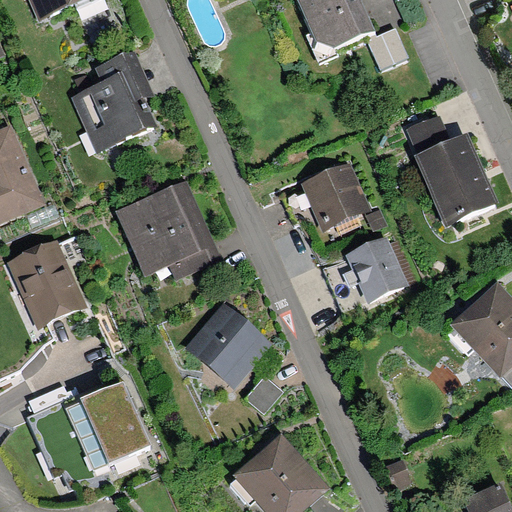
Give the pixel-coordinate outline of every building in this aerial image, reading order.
[(28,0),(39,23),(90,0),(28,0)] [(335,53),(376,35),(360,0),(297,0),(314,38),(310,40),(321,65),(337,58),(335,53)] [(71,99),(96,155),(143,133),(132,108),(142,103),(122,58),(94,71),(101,86),(71,99)] [(416,161),(444,227),(495,205),(466,140),(452,146),(439,118),(410,131),(422,158),(416,161)] [(34,180),(11,128),(0,132),(0,227),(46,207),(34,180)] [(352,166),(302,187),(323,235),(372,214),(357,179),(352,166)] [(154,200),(116,216),(144,280),(168,269),(174,282),(219,262),(185,186),(154,200)] [(370,249),(347,259),(368,308),(410,290),(388,241),(370,249)] [(56,242),(8,263),(24,297),(39,331),(48,327),(87,310),(69,271),(56,242)] [(511,371),(511,300),(498,285),(479,302),(451,328),(474,353),(501,382),(511,371)] [(54,342),(48,327),(39,331),(24,297),(0,305),(0,382),(18,374),(22,373),(46,347),(54,342)] [(252,328),(224,305),(185,351),(235,392),(273,346),(252,328)] [(283,393),(265,378),(246,399),(264,415),(283,393)] [(95,475),(151,450),(132,408),(123,386),(66,412),(95,475)] [(306,511),(329,493),(281,438),(234,478),(263,511),(306,511)] [(396,494),(413,486),(402,461),(385,469),(396,494)] [(511,511),(501,488),(464,504),(467,511),(511,511)]
